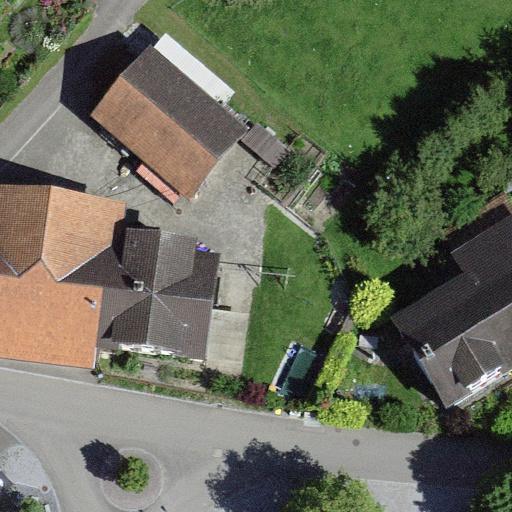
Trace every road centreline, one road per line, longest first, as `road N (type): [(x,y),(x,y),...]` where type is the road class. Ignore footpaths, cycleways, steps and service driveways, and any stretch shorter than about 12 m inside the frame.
road 1 (unclassified): [(149,420),(511,468)]
road 2 (unclassified): [(130,0),(0,147)]
road 3 (unclassified): [(0,393),(149,420)]
